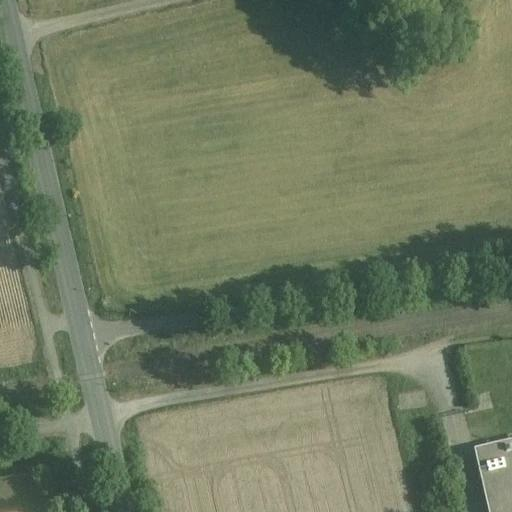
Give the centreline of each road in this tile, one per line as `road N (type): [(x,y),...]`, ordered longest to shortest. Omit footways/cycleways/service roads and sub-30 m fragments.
road 1 (unclassified): [(79,335),(511,272)]
road 2 (unclassified): [(79,335),(9,0)]
road 3 (unclassified): [(119,511),(79,335)]
